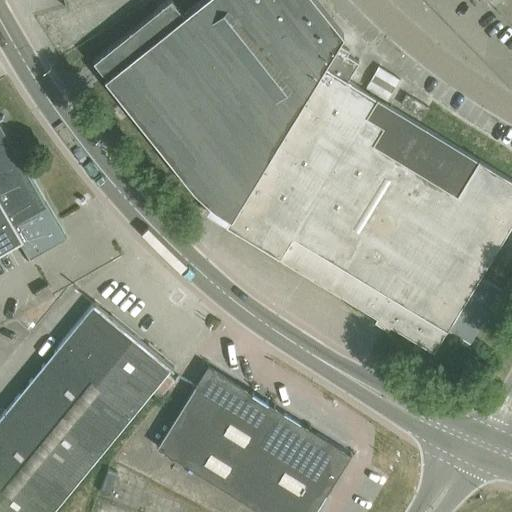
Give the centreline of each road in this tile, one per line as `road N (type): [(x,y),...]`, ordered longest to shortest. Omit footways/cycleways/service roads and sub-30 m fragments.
road 1 (secondary): [(479,446),(291,343),(188,263),(93,160),(0,18)]
road 2 (unknown): [(0,399),(82,300),(151,252)]
road 3 (unclassified): [(511,114),(367,0)]
